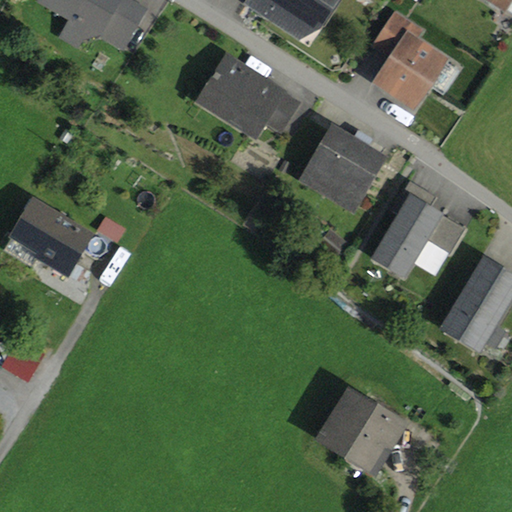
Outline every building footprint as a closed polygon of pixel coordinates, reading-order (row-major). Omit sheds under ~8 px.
[(39,0),(38,3),(70,21),(60,38),(79,49),(83,42),(102,38),(124,51),(148,9),(131,0),(39,0)] [(246,0),(244,4),(300,41),(323,30),(342,0),(246,0)] [(511,0),(485,0),(505,13),(511,1),(511,0)] [(390,59),(373,85),(416,113),(451,59),(420,38),(424,31),(395,12),(372,47),(390,59)] [(289,92),(226,53),(195,103),(256,141),(267,124),(282,134),(301,103),(287,94),(289,92)] [(333,125),(298,183),(355,217),(389,159),(333,125)] [(400,215),(372,260),(406,280),(429,243),(452,257),(469,229),(432,207),(438,198),(412,183),(394,211),(400,215)] [(95,235),(33,199),(9,239),(38,256),(35,260),(69,280),(95,235)] [(127,230),(106,217),(97,231),(118,244),(127,230)] [(349,244),(332,230),(320,246),(337,259),(349,244)] [(511,304),(511,273),(484,257),(439,332),(481,357),(511,304)] [(30,374),(46,345),(19,329),(2,358),(30,374)] [(410,426),(349,388),(316,442),(376,479),(410,426)]
